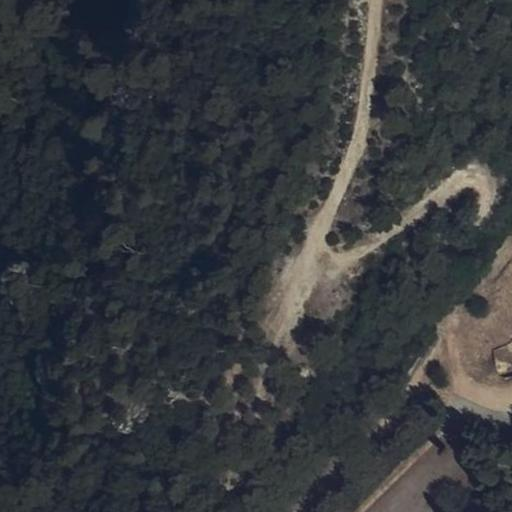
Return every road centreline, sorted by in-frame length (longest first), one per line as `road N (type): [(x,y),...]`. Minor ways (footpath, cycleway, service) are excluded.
road 1 (track): [(464,393),(452,368),(443,275),(486,201),(483,176),(462,179),(358,250),(314,256),(361,129),(376,0)]
road 2 (track): [(452,368),(410,394),(293,511)]
road 3 (track): [(314,256),(263,402)]
